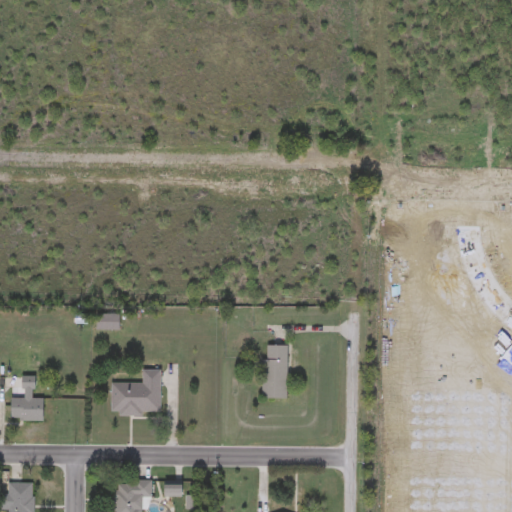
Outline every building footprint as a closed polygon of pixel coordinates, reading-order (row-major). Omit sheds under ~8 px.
[(92,329),(92,314),(113,314),(113,329),(92,329)] [(283,398),(259,398),(259,344),(283,344),(283,398)] [(155,414),(106,414),(106,383),(138,383),(138,370),(155,370),(155,414)] [(4,398),(17,398),(17,377),(29,377),(29,397),(39,397),(39,420),(4,420),(4,398)] [(147,480),(147,508),(138,508),(138,511),(110,511),(110,480),(147,480)] [(0,510),(0,483),(29,483),(29,511),(4,511),(4,510),(0,510)] [(158,484),(172,484),(172,495),(158,495),(158,484)]
